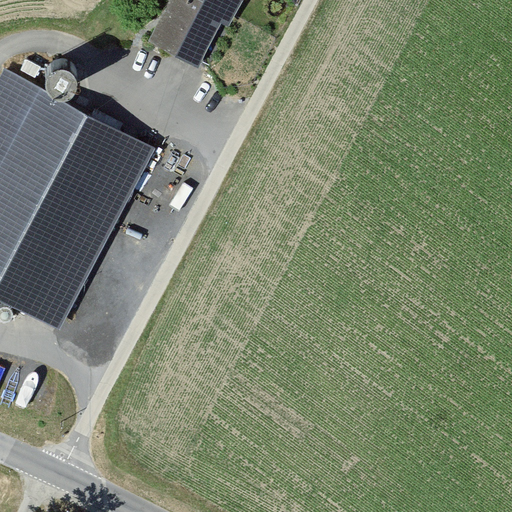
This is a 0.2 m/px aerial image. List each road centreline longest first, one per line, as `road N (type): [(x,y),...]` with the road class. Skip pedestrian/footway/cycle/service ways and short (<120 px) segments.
road 1 (track): [(233,146),(311,0)]
road 2 (tertiary): [(138,511),(0,448)]
